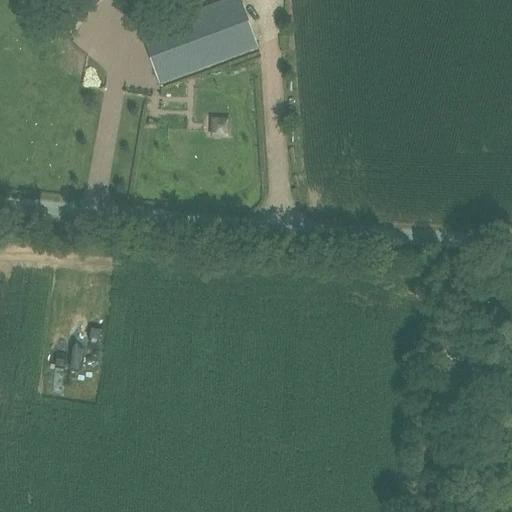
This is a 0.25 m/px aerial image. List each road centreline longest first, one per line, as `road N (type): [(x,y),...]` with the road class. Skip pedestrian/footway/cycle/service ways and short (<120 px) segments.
road 1 (unclassified): [(0,200),(511,245)]
road 2 (unknown): [(125,67),(109,210)]
